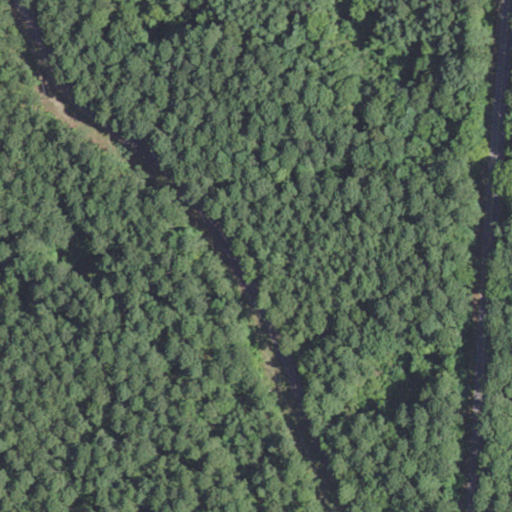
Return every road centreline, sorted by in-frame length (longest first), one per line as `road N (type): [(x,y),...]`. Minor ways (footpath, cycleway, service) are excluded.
road 1 (residential): [(318,511),(201,272),(31,101),(0,42)]
road 2 (tertiary): [(462,511),(489,0)]
